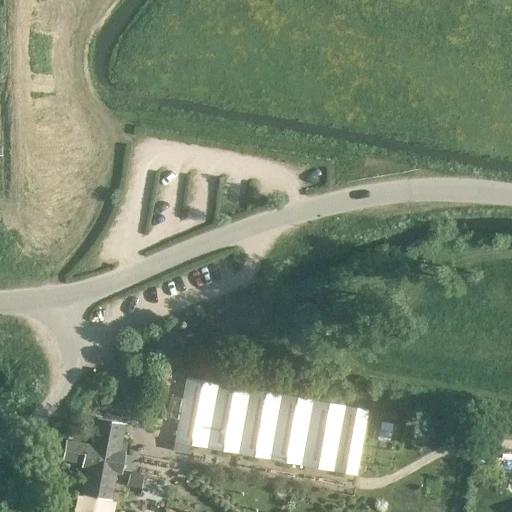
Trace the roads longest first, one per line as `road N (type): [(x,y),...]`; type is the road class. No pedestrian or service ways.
road 1 (tertiary): [(62,302),(335,201),(443,188),(511,195)]
road 2 (unclassified): [(0,456),(50,413),(69,363),(62,302)]
